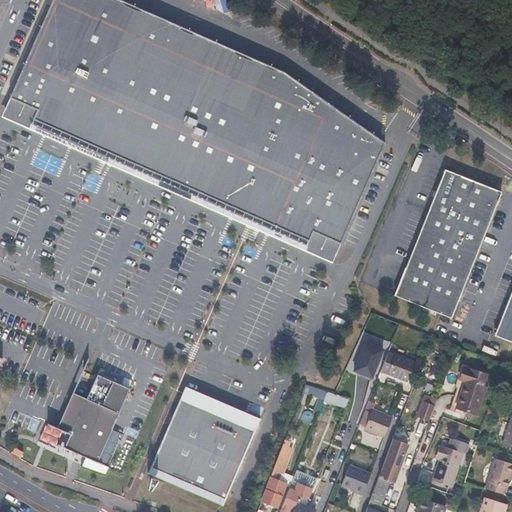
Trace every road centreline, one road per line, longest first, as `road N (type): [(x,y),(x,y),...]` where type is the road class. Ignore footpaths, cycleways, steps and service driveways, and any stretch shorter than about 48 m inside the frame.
road 1 (secondary): [(278,0),(511,158)]
road 2 (residential): [(403,390),(359,511)]
